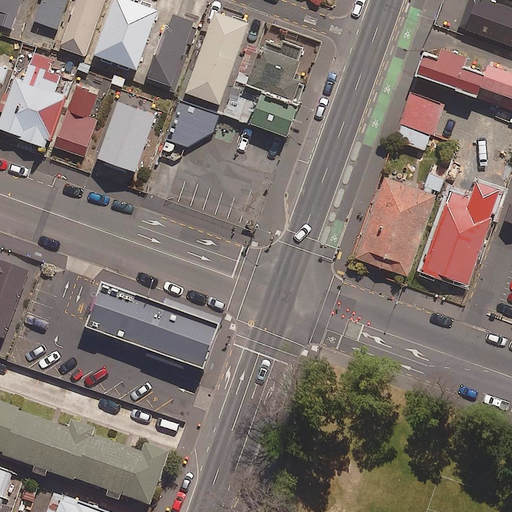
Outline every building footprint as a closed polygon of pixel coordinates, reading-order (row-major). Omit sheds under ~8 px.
[(24,0),(0,0),(0,13),(1,13),(0,15),(0,28),(12,33),(24,0)] [(69,0),(44,0),(35,24),(57,32),(69,0)] [(106,0),(79,0),(61,51),(86,60),(106,0)] [(159,14),(119,0),(117,0),(97,59),(138,74),(159,14)] [(511,6),(494,0),(481,0),(468,38),(511,53),(511,6)] [(250,27),(216,15),(188,97),(222,109),(250,27)] [(196,28),(173,19),(150,82),(172,90),(196,28)] [(280,45),(265,40),(248,84),(263,90),(298,103),(305,86),(291,81),(304,48),(282,40),(280,45)] [(482,92),(488,77),(466,69),(469,62),(444,53),(442,58),(425,52),(416,78),(479,101),(482,92)] [(488,77),(482,92),(511,102),(511,76),(491,69),(488,77)] [(57,87),(19,73),(0,125),(0,133),(47,151),(67,99),(54,95),(57,87)] [(98,97),(77,89),(56,149),(85,160),(98,121),(91,119),(98,97)] [(298,103),(263,90),(250,124),(286,138),(298,103)] [(447,107),(413,96),(397,144),(425,153),(430,137),(437,139),(447,107)] [(206,107),(184,99),(170,140),(190,148),(217,133),(223,113),(206,107)] [(158,119),(120,106),(100,164),(137,177),(158,119)] [(436,198),(384,179),(355,260),(407,279),(436,198)] [(502,196),(488,191),(482,206),(454,196),(425,275),(468,291),(502,196)] [(0,343),(6,346),(30,278),(0,267),(0,343)] [(223,329),(102,286),(94,308),(84,333),(206,377),(223,329)] [(0,458),(5,460),(21,416),(0,408),(0,458)] [(92,439),(93,435),(73,428),(71,435),(21,416),(5,460),(35,471),(33,477),(47,482),(49,476),(74,486),(75,484),(92,439)] [(75,484),(109,496),(107,502),(121,507),(123,501),(150,511),(170,460),(144,450),(141,457),(92,439),(75,484)] [(0,511),(11,478),(0,473),(0,511)]
